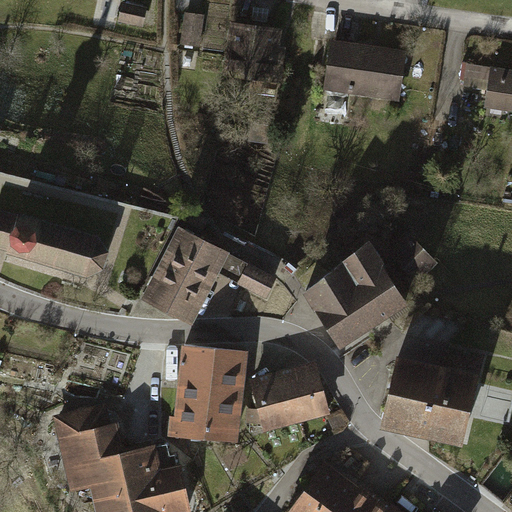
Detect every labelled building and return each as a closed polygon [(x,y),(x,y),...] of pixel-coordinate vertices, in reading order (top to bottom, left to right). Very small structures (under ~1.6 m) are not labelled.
[(148,7),(123,2),(119,20),(144,26),(148,7)] [(204,15),(186,12),(182,43),(200,45),(204,15)] [(231,21),(224,73),(281,81),(285,48),(279,47),(281,28),(231,21)] [(332,40),(326,88),(400,98),(406,51),(332,40)] [(489,88),(487,104),(511,108),(511,70),(469,63),(465,84),(489,88)] [(15,214),(0,210),(0,237),(9,240),(5,253),(86,276),(103,268),(107,252),(97,235),(16,212),(15,214)] [(179,228),(144,297),(185,318),(220,249),(179,228)] [(437,260),(410,236),(393,255),(420,279),(437,260)] [(406,303),(369,240),(307,293),(342,345),(406,303)] [(247,285),(255,267),(220,249),(185,318),(193,322),(220,273),(247,285)] [(276,277),(255,267),(247,285),(268,295),(276,277)] [(174,418),(173,434),(242,439),(249,353),(185,348),(180,419),(174,418)] [(399,356),(383,424),(462,442),(481,359),(448,352),(444,366),(399,356)] [(332,412),(320,361),(254,378),(266,428),(332,412)] [(117,406),(60,418),(76,490),(96,486),(101,511),(183,511),(197,509),(187,462),(167,466),(163,447),(128,454),(117,406)] [(339,511),(360,484),(329,461),(291,511),(339,511)] [(386,511),(391,507),(360,484),(339,511),(386,511)]
